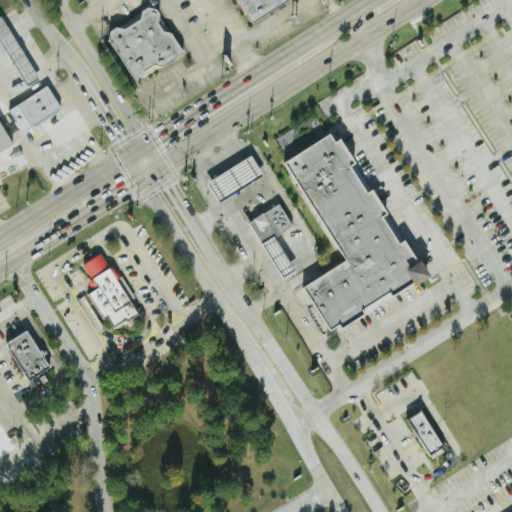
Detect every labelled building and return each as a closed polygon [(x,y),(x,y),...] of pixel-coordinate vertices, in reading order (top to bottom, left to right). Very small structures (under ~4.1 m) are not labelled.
[(235,0),(248,22),(286,0),(235,0)] [(174,33),(165,31),(160,22),(162,15),(158,9),(149,7),(143,11),(141,19),(126,29),(119,27),(113,31),(110,39),(138,84),(145,80),(147,70),(156,64),(165,66),(186,53),(174,33)] [(0,20),(37,79),(24,86),(0,46),(0,20)] [(44,86),(58,107),(55,109),(57,112),(32,127),(30,124),(19,131),(6,110),(44,86)] [(0,127),(11,145),(0,152),(0,127)] [(286,163),(333,134),(423,277),(330,335),(299,287),(345,258),(286,163)] [(209,183),(254,156),(265,175),(220,201),(209,183)] [(276,236),(293,226),(279,204),(249,223),(263,245),(276,236)] [(263,245),(284,279),(298,271),(276,236),(263,245)] [(80,265),(95,289),(85,296),(100,320),(105,317),(111,327),(122,319),(124,322),(136,315),(106,268),(107,268),(99,253),(80,265)] [(26,331),(5,345),(29,382),(49,368),(26,331)] [(406,419),(420,411),(444,448),(430,456),(406,419)]
